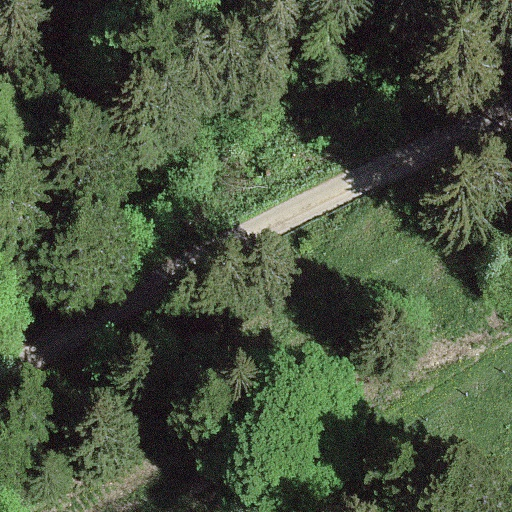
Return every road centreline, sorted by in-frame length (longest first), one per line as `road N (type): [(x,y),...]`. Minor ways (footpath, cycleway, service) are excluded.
road 1 (unclassified): [(511,119),(164,284),(0,381)]
road 2 (track): [(511,346),(270,511)]
